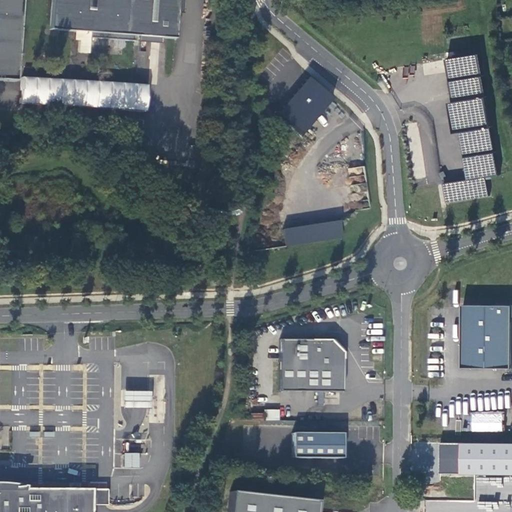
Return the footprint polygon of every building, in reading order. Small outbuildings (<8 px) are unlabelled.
[(0,0),(0,82),(20,84),(24,0),(0,0)] [(52,0),(50,30),(80,33),(79,52),(87,53),(88,38),(134,42),(135,37),(174,41),(176,0),(52,0)] [(481,54),(447,59),(454,102),(450,103),(455,134),(461,133),(469,180),(444,184),(447,203),(490,196),(487,177),(500,175),(481,54)] [(277,115),(301,135),(331,98),(307,78),(277,115)] [(157,86),(25,80),(24,105),(156,112),(157,86)] [(426,176),(427,184),(446,181),(445,170),(439,171),(436,149),(422,151),(424,166),(414,168),(416,178),(426,176)] [(350,183),(364,182),(363,167),(349,168),(350,183)] [(355,208),(368,206),(364,185),(352,188),(355,208)] [(339,221),(282,230),(284,247),(341,238),(339,221)] [(511,306),(463,306),(463,369),(511,369),(511,306)] [(317,392),(317,405),(322,406),(322,392),(342,392),(342,353),(341,352),(343,349),(333,339),(331,341),(330,340),(279,340),(278,392),(317,392)] [(279,420),(280,409),(266,409),(266,420),(279,420)] [(470,431),(503,432),(503,412),(471,412),(470,431)] [(341,459),(341,434),(291,434),(291,459),(341,459)] [(511,443),(439,441),(438,473),(511,475),(511,443)] [(124,467),(139,468),(139,453),(124,452),(124,467)] [(106,491),(0,488),(0,511),(92,511),(92,506),(106,506),(106,491)] [(312,511),(314,501),(227,491),(224,511),(312,511)]
